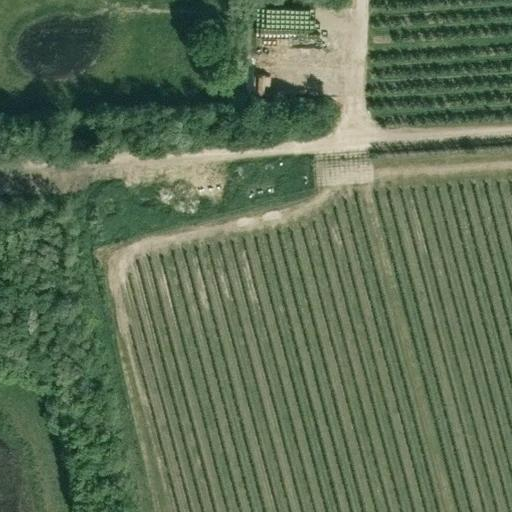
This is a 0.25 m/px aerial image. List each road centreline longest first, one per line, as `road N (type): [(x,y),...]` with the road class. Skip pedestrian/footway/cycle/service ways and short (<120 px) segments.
road 1 (track): [(353,143),(0,165)]
road 2 (track): [(511,133),(353,143)]
road 3 (track): [(361,0),(353,143)]
